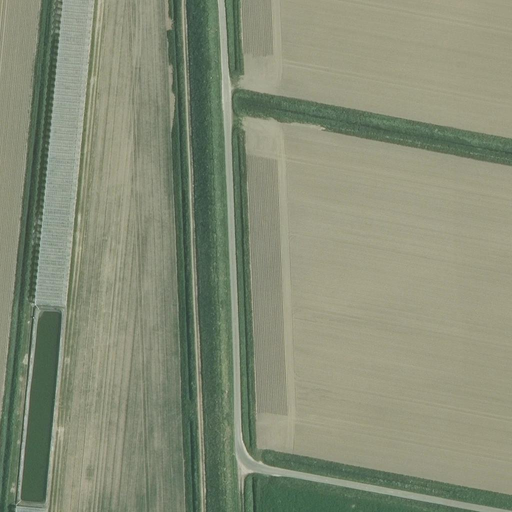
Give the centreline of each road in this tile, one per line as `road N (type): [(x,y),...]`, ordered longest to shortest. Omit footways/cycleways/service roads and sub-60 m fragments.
road 1 (unclassified): [(461,511),(243,466),(218,0)]
road 2 (track): [(8,511),(56,0)]
road 3 (track): [(181,0),(201,511)]
